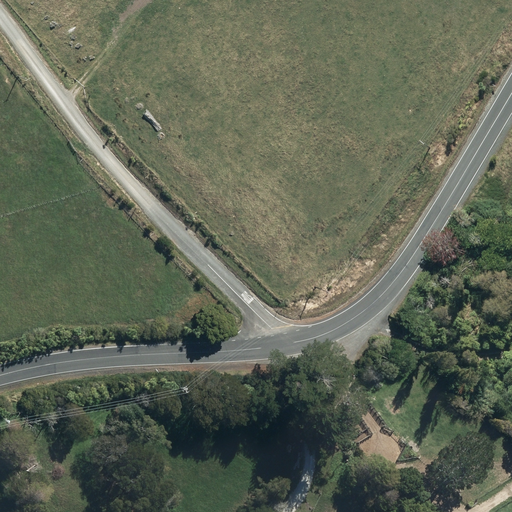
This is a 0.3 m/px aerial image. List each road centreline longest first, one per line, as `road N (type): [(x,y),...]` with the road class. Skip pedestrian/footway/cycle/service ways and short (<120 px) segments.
road 1 (unclassified): [(0,19),(91,143),(272,330),(277,347)]
road 2 (secondary): [(277,347),(327,334),(397,279),(511,93)]
road 3 (secondary): [(0,376),(114,356),(277,347)]
